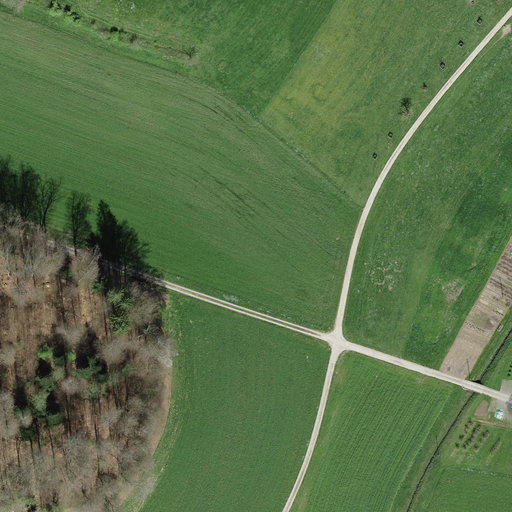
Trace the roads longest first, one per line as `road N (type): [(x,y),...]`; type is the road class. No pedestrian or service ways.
road 1 (track): [(285,511),(317,429),(365,212),(422,116),(511,11)]
road 2 (track): [(483,390),(0,226)]
